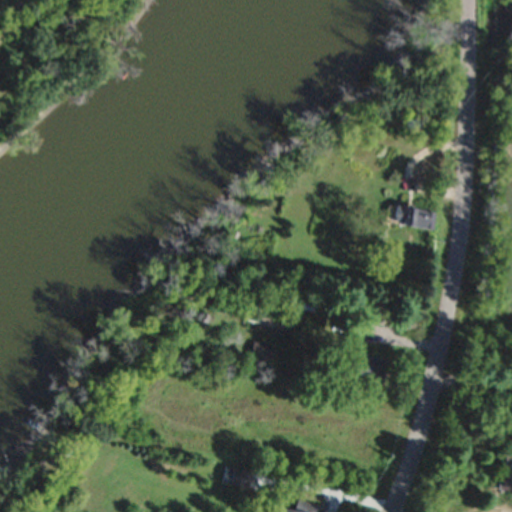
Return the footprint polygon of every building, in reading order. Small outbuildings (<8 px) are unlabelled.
[(432,229),(434,210),(392,206),(390,225),(432,229)] [(283,318),(244,308),(242,321),(280,330),(283,318)] [(382,385),(388,361),(361,355),(367,326),(348,322),(336,375),(382,385)] [(271,359),(274,346),(251,340),(248,354),(271,359)] [(511,491),(511,450),(500,449),(495,490),(511,491)] [(221,483),(246,488),(250,470),(224,465),(221,483)] [(269,511),(332,511),(333,510),(293,501),(292,510),(271,506),(269,511)]
